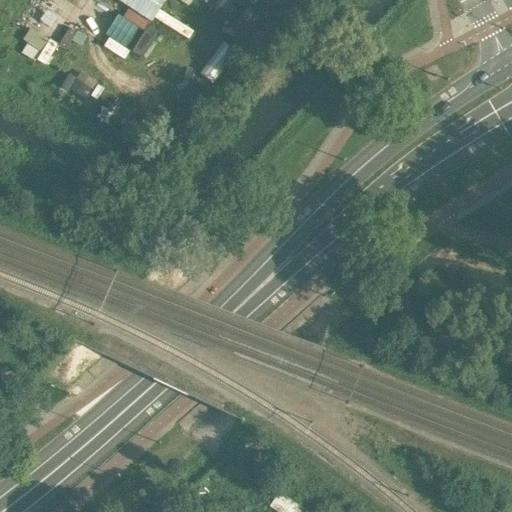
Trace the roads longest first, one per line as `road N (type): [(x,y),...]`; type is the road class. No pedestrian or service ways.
road 1 (secondary): [(510,68),(417,123),(332,198),(242,299)]
road 2 (secondary): [(242,299),(511,111)]
road 3 (secondary): [(242,299),(2,511)]
